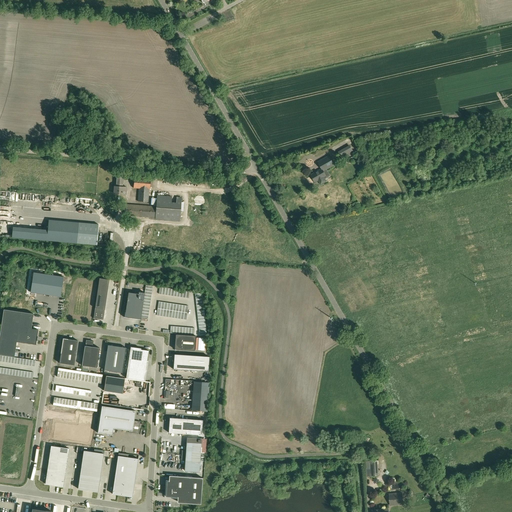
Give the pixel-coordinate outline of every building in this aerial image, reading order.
[(345,142),(341,144),(343,146),(335,152),(342,161),(353,153),(345,142)] [(326,176),(325,174),(323,171),(334,165),(329,156),(318,162),(322,169),(311,175),(315,182),(318,180),(321,184),(326,181),(324,178),(326,176)] [(116,174),(115,186),(114,186),(113,194),(126,195),(127,187),(123,187),(124,175),(116,174)] [(133,189),(138,189),(137,201),(149,202),(150,190),(151,178),(134,176),(133,189)] [(180,219),(181,205),(182,197),(157,195),(156,203),(156,207),(125,204),(124,215),(143,217),(155,218),(155,220),(180,221),(180,219)] [(15,239),(101,244),(102,223),(52,220),(51,229),(16,227),(15,239)] [(30,292),(60,297),(63,277),(33,272),(30,292)] [(103,320),(109,280),(99,278),(93,318),(103,320)] [(125,312),(124,317),(125,317),(133,318),(140,319),(144,293),(138,292),(138,294),(128,292),(125,312)] [(4,309),(0,332),(0,354),(3,355),(6,355),(9,356),(12,356),(14,356),(16,342),(36,344),(38,330),(31,328),(33,314),(4,309)] [(177,350),(178,350),(194,351),(196,336),(193,335),(190,335),(187,335),(184,335),(181,335),(178,334),(176,334),(175,345),(175,346),(174,346),(175,350),(177,350)] [(59,363),(74,365),(78,341),(63,338),(59,363)] [(99,348),(92,347),(93,341),(86,340),(85,346),(82,365),(96,368),(99,348)] [(126,348),(108,345),(104,370),(122,373),(126,348)] [(130,347),(126,378),(145,381),(148,361),(147,360),(149,351),(141,349),(141,348),(130,347)] [(209,357),(174,354),(173,369),(208,372),(209,357)] [(105,375),(103,390),(122,393),(125,378),(105,375)] [(194,381),(192,410),(207,411),(209,382),(194,381)] [(112,435),(113,428),(129,430),(128,432),(138,434),(139,429),(138,429),(138,427),(139,427),(140,422),(134,421),(135,411),(102,406),(95,448),(110,450),(112,435)] [(52,435),(51,439),(90,444),(95,415),(78,413),(77,424),(59,421),(54,420),(52,435)] [(202,420),(170,418),(168,433),(201,435),(202,420)] [(0,420),(0,464),(2,464),(6,465),(21,467),(27,424),(0,420)] [(186,471),(199,472),(201,438),(188,437),(186,471)] [(51,446),(45,484),(63,487),(69,448),(51,446)] [(84,451),(78,489),(98,492),(104,454),(94,452),(84,451)] [(118,456),(112,494),(132,497),(138,459),(118,456)] [(377,475),(376,460),(364,460),(365,476),(377,475)] [(171,497),(181,498),(180,503),(201,504),(202,478),(172,476),(172,481),(166,481),(166,482),(167,482),(167,484),(166,484),(166,486),(166,496),(171,496),(171,497)] [(402,493),(389,494),(390,505),(403,504),(402,493)]
